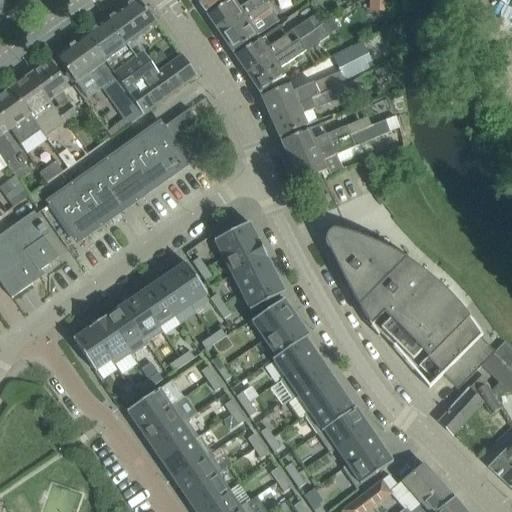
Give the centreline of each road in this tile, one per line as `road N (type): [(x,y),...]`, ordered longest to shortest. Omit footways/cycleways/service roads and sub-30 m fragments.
road 1 (residential): [(500,511),(389,402),(277,218),(260,173)]
road 2 (residential): [(260,173),(34,328)]
road 3 (residential): [(170,511),(120,438),(80,401),(34,328)]
road 4 (residential): [(260,173),(228,94),(164,0)]
